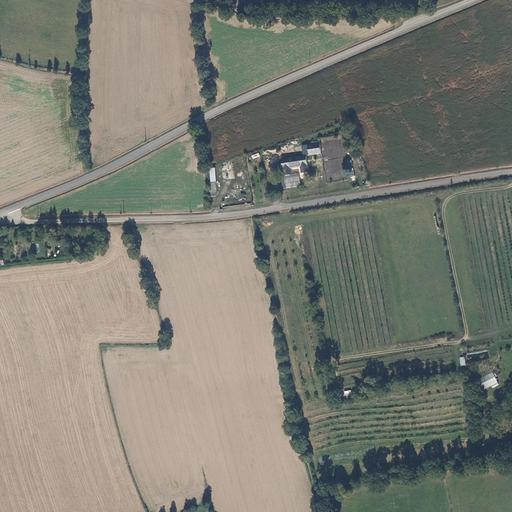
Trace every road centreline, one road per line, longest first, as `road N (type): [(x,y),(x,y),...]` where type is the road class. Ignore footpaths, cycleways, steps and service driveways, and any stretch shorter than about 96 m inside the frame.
road 1 (unclassified): [(511,173),(208,217),(26,223),(7,209)]
road 2 (tertiary): [(7,209),(471,0)]
